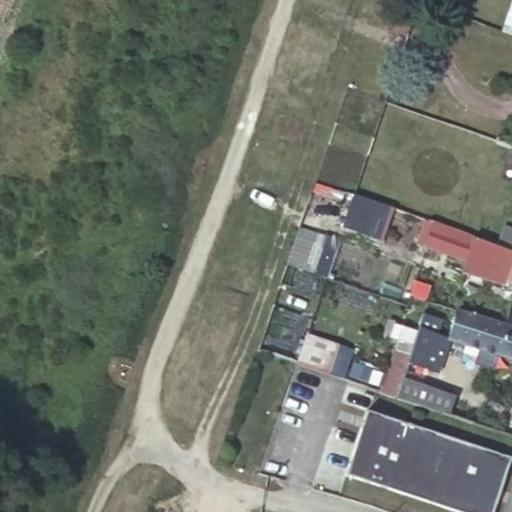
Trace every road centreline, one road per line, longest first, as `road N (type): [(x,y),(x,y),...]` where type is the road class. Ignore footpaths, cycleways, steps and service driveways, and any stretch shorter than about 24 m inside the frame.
road 1 (track): [(98,511),(107,486),(151,450),(155,384),(241,168),(291,0)]
road 2 (residential): [(299,511),(240,503),(151,450)]
